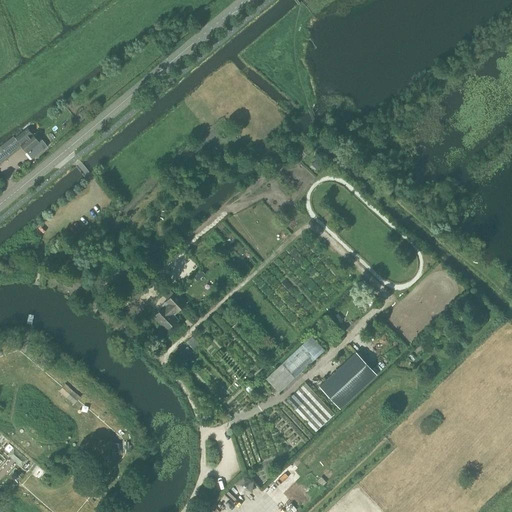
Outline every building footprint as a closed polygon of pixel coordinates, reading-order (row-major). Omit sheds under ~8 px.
[(0,160),(20,144),(27,151),(42,138),(36,131),(33,134),(28,127),(16,137),(14,134),(0,145),(0,160)] [(170,301),(153,317),(165,329),(179,316),(174,312),(183,304),(173,292),(167,298),(170,301)] [(266,378),(272,384),(279,393),(325,350),(312,335),(272,373),(266,378)] [(340,409),(377,374),(356,352),(319,387),(340,409)] [(305,382),(286,401),(315,432),(335,414),(305,382)] [(0,428),(48,472),(55,464),(5,420),(0,425),(0,428)] [(243,472),(235,481),(241,493),(253,492),(254,478),(243,472)]
